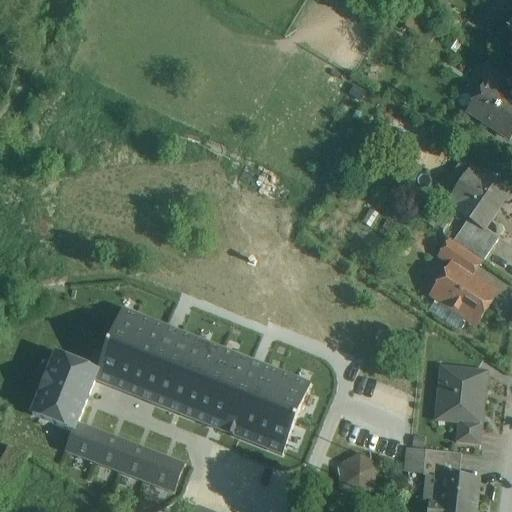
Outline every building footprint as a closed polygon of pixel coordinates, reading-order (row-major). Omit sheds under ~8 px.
[(431,36),(420,29),(413,39),(424,46),(431,36)] [(511,76),(511,74),(491,60),(479,79),(487,85),(488,84),(501,93),(511,76)] [(511,99),(501,93),(488,84),(487,85),(468,113),(509,140),(511,135),(511,99)] [(472,170),(462,163),(455,174),(465,181),(472,170)] [(509,195),(472,170),(465,181),(452,201),(459,206),(455,212),(469,221),(485,231),(486,230),(509,195)] [(485,231),(469,221),(453,243),(481,263),(483,264),(500,239),(486,230),(485,231)] [(453,243),(451,242),(440,258),(453,267),(454,266),(471,277),(481,263),(453,243)] [(471,277),(454,266),(453,267),(433,297),(437,300),(468,321),(476,326),(497,295),(471,277)] [(101,308),(81,300),(72,323),(92,331),(101,308)] [(468,321),(437,300),(429,312),(460,333),(468,321)] [(324,351),(210,306),(197,340),(311,386),(324,351)] [(197,340),(123,311),(103,361),(87,355),(82,367),(99,374),(95,382),(283,457),(311,386),(197,340)] [(104,435),(78,425),(95,382),(99,374),(82,367),(72,363),(73,361),(70,359),(69,362),(56,357),(47,379),(41,394),(32,417),(44,421),(69,431),(69,435),(72,437),(66,453),(93,464),(104,435)] [(485,375),(443,371),(438,414),(465,416),(464,423),(480,425),(485,375)] [(69,431),(44,421),(36,442),(66,453),(72,437),(69,435),(69,431)] [(464,423),(459,423),(456,444),(480,446),(483,425),(480,425),(464,423)] [(185,466),(104,435),(93,464),(174,495),(185,466)] [(11,448),(0,467),(0,500),(3,502),(28,456),(11,448)] [(462,456),(426,452),(423,477),(443,479),(443,478),(459,479),(462,456)] [(359,453),(337,465),(337,490),(359,503),(380,490),(380,465),(359,453)] [(459,479),(443,478),(443,479),(440,507),(431,506),(430,511),(474,511),(477,489),(469,480),(459,479)]
